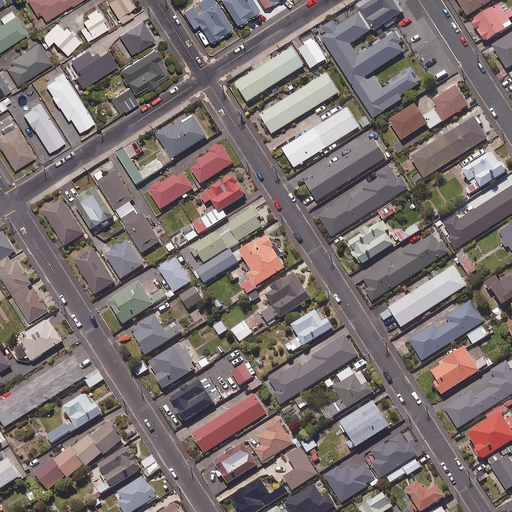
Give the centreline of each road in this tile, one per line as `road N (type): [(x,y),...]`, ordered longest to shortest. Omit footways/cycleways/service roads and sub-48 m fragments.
road 1 (residential): [(481,511),(205,77)]
road 2 (residential): [(9,201),(205,511)]
road 3 (residential): [(9,201),(205,77)]
road 4 (residential): [(511,128),(430,0)]
road 5 (residential): [(205,77),(326,0)]
